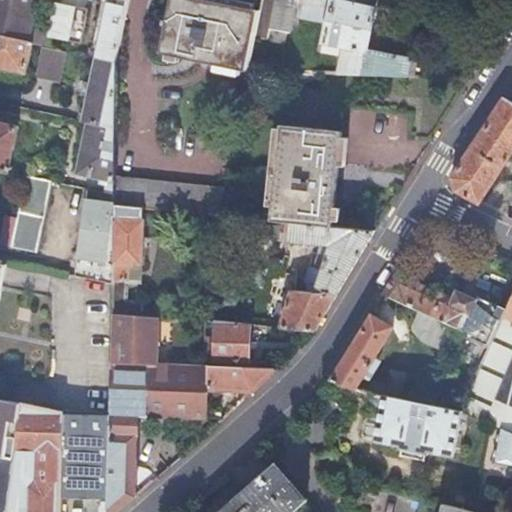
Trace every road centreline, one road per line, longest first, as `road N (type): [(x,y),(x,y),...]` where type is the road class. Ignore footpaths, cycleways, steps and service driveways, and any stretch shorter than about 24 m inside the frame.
road 1 (residential): [(141,511),(313,368),(418,196)]
road 2 (residential): [(511,57),(418,196)]
road 3 (unknown): [(268,406),(294,465),(329,511)]
